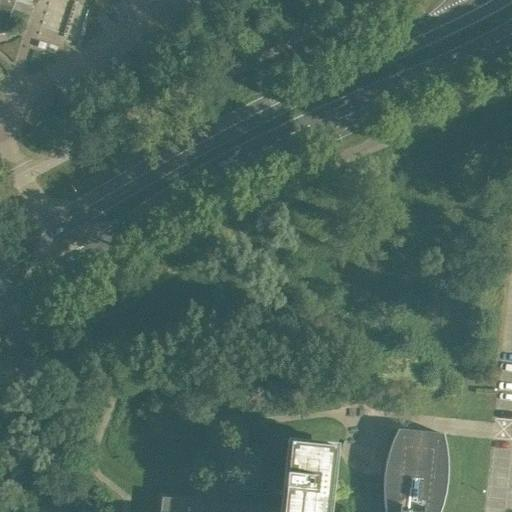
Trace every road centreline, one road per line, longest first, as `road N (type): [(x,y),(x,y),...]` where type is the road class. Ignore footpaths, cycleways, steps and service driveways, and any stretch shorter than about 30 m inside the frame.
road 1 (secondary): [(0,303),(240,164),(432,82),(511,38)]
road 2 (secondary): [(496,0),(217,132),(0,259)]
